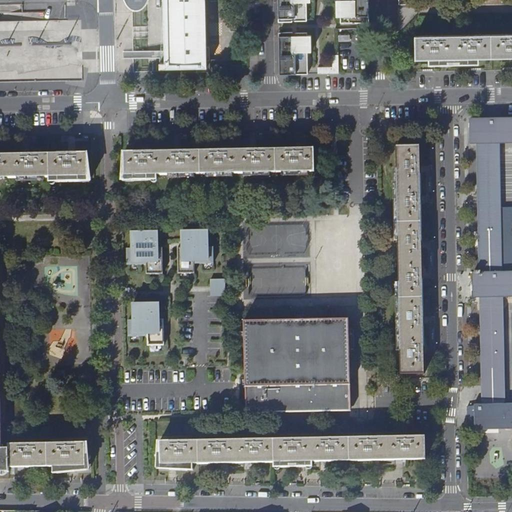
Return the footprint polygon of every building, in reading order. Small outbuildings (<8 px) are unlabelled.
[(123,0),(125,2),(128,2),(132,2),(132,10),(137,10),(140,9),(143,8),(145,6),(147,3),(147,0),(123,0)] [(166,55),(167,66),(205,65),(204,0),(167,0),(168,10),(165,10),(165,47),(166,47),(166,55)] [(368,0),(340,0),(340,16),(340,24),(368,23),(368,0)] [(306,21),(306,2),(278,2),(278,21),(279,21),(306,21)] [(307,33),(279,33),(279,54),(307,53),(307,36),(307,33)] [(511,57),(511,34),(415,36),(416,58),(429,58),(429,66),(480,65),(480,58),(511,57)] [(307,74),(307,53),(279,54),(279,74),(307,74)] [(332,67),(327,67),(327,74),(338,74),(338,70),(338,55),(332,55),(332,67)] [(43,79),(44,69),(29,68),(29,79),(43,79)] [(480,158),(501,158),(501,145),(511,144),(511,119),(493,120),(473,120),(473,147),(480,147),(480,158)] [(420,145),(397,145),(400,370),(423,370),(420,145)] [(163,174),(314,172),(314,150),(125,152),(126,175),(134,175),(135,181),(155,181),(155,174),(163,174)] [(88,177),(88,154),(0,154),(0,177),(50,177),(59,177),(59,183),(79,183),(79,177),(88,177)] [(480,158),(481,212),(501,212),(501,158),(480,158)] [(511,211),(501,212),(481,212),(482,274),(477,274),(477,277),(475,277),(475,283),(475,300),(483,300),(485,409),(481,409),(477,409),(477,428),(477,429),(511,428),(511,406),(504,406),(502,299),(511,299),(511,211)] [(214,264),(213,247),(208,247),(208,231),(189,231),(182,232),(182,245),(182,248),(178,248),(178,274),(195,274),(194,264),(214,264)] [(163,274),(163,248),(158,248),(158,245),(158,232),(151,233),(150,232),(131,232),(132,249),(127,249),(127,265),(146,265),(146,275),(163,274)] [(225,279),(210,280),(210,285),(215,285),(215,292),(211,292),(211,296),(225,296),(225,279)] [(159,304),(133,305),(133,321),(128,321),(129,337),(148,336),(148,346),(164,346),(164,320),(159,320),(159,316),(159,304)] [(346,319),(245,321),(245,411),(347,410),(346,319)] [(0,472),(9,473),(9,468),(53,468),(53,473),(71,473),(71,468),(86,468),(86,461),(85,445),(9,446),(9,450),(1,450),(0,359),(0,472)] [(414,457),(414,436),(151,439),(152,463),(166,462),(166,467),(184,466),(184,461),(414,457)]
